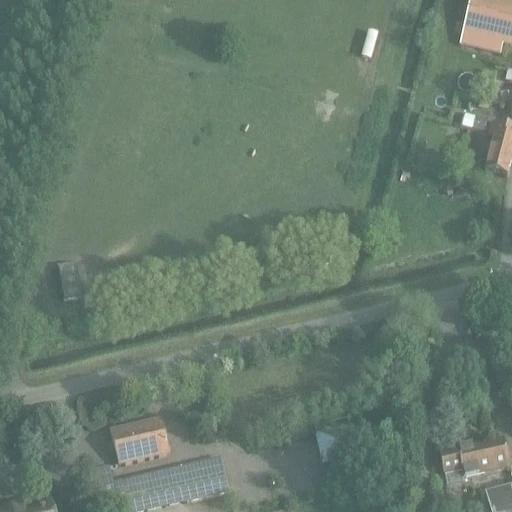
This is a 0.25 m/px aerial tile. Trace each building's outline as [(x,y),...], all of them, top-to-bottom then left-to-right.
[(511,0),(471,0),(461,48),(500,57),(502,46),(511,48),(511,0)] [(466,115),(463,127),(486,132),(489,120),(466,115)] [(489,138),(495,139),(486,172),(507,178),(511,158),(511,141),(509,140),(511,131),(492,126),(489,138)] [(63,303),(83,300),(77,266),(58,269),(63,303)] [(110,433),(119,468),(169,457),(161,421),(110,433)] [(367,451),(362,430),(348,433),(347,427),(313,435),(321,468),(355,461),(353,453),(367,451)] [(444,476),(462,472),(464,480),(510,470),(503,441),(439,455),(444,476)] [(150,511),(229,494),(221,461),(110,487),(107,471),(88,475),(97,511),(150,511)] [(511,511),(511,490),(484,498),(487,511),(511,511)]
